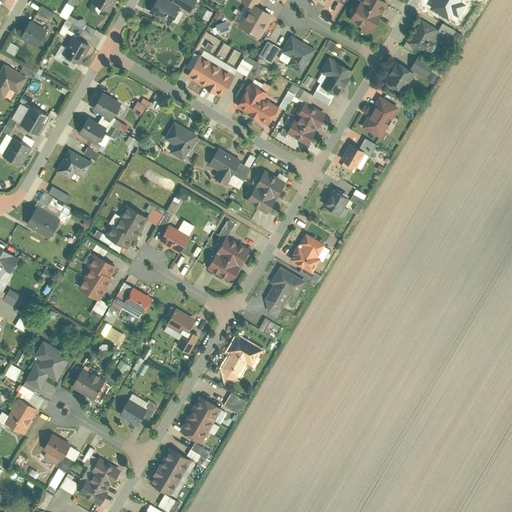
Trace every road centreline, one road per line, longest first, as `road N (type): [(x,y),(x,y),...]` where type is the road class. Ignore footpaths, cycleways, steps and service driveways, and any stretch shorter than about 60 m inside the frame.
road 1 (residential): [(306,172),(98,45)]
road 2 (residential): [(0,201),(22,190),(98,45)]
road 3 (residential): [(138,455),(224,312)]
road 4 (residential): [(224,312),(306,172)]
road 5 (residential): [(306,172),(375,57)]
